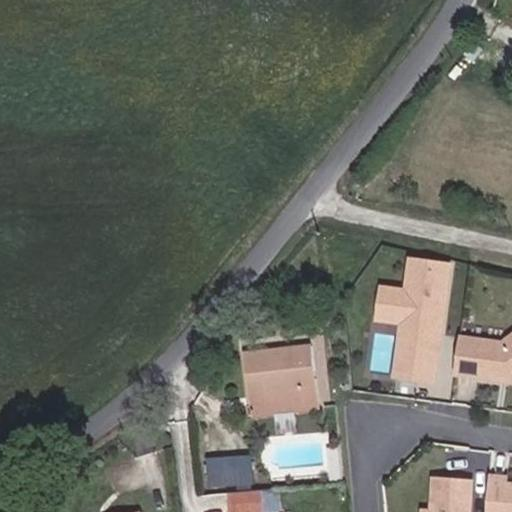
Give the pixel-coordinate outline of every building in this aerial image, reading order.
[(438,358),(451,266),(413,261),(408,292),(384,289),(380,320),(404,323),(402,340),(423,343),(421,356),(438,358)] [(511,343),(509,345),(461,338),(456,375),(500,381),(500,377),(509,378),(509,382),(511,382),(511,343)] [(435,382),(438,358),(421,356),(423,343),(402,340),(397,377),(435,382)] [(320,409),(313,346),(247,354),(252,400),(293,395),(295,412),(320,409)] [(295,412),(293,395),(252,400),(254,417),(295,412)] [(344,485),(340,449),(330,450),(333,486),(344,485)] [(235,486),(234,460),(209,461),(210,487),(235,486)] [(511,511),(511,484),(507,484),(508,477),(491,476),(488,511),(511,511)] [(471,511),(473,480),(435,477),(433,511),(422,511),(421,511),(471,511)] [(264,511),(263,492),(230,494),(231,511),(264,511)]
